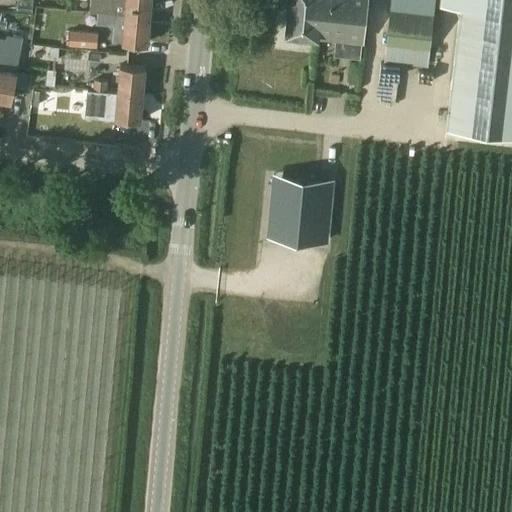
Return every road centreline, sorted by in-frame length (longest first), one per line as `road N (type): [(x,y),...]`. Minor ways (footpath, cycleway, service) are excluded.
road 1 (tertiary): [(158,511),(189,174)]
road 2 (residential): [(189,174),(0,147)]
road 3 (tertiary): [(189,174),(204,0)]
